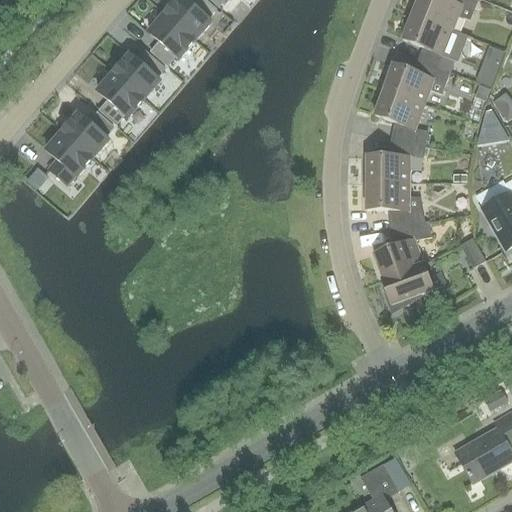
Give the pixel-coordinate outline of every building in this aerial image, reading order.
[(184,0),(180,0),(166,17),(196,43),(212,24),(209,21),(217,11),(203,0),(198,0),(192,7),(184,0)] [(209,0),(219,8),(226,0),(228,0),(231,2),(233,0),(209,0)] [(453,33),(463,8),(475,13),(480,0),(479,0),(451,0),(450,3),(443,0),(420,0),(413,17),(453,33)] [(166,17),(150,35),(160,44),(152,53),(168,67),(176,58),(180,61),(196,43),(166,17)] [(453,33),(413,17),(404,42),(431,53),(426,65),(451,75),(465,37),(453,33)] [(131,57),(115,76),(145,102),(161,83),(148,71),(156,62),(149,56),(141,66),(131,57)] [(425,107),(434,82),(446,87),(451,75),(426,65),(421,77),(394,67),(385,92),(425,107)] [(483,66),(477,83),(492,88),(498,71),(483,66)] [(115,76),(99,94),(109,103),(101,112),(117,126),(125,117),(129,120),(145,102),(115,76)] [(416,132),(425,107),(385,92),(376,118),(404,128),(402,132),(400,144),(426,149),(429,135),(416,132)] [(80,116),(64,135),(94,161),(110,142),(106,139),(114,129),(98,115),(90,125),(80,116)] [(64,135),(48,153),(58,162),(50,171),(68,187),(76,178),(78,179),(80,177),(94,161),(64,135)] [(410,186),(410,160),(423,162),(426,149),(400,144),(398,156),(398,159),(368,159),(368,186),(410,186)] [(455,177),(455,186),(468,186),(468,177),(455,177)] [(421,199),(410,199),(410,186),(368,186),(368,212),(398,213),(398,217),(400,230),(425,226),(421,199)] [(498,237),(507,253),(511,249),(511,196),(511,195),(483,211),(492,227),(490,228),(496,238),(498,237)] [(424,267),(415,243),(432,240),(429,225),(425,226),(400,230),(402,242),(404,246),(375,257),(384,281),(384,282),(424,267)] [(474,241),(462,248),(474,270),(486,263),(474,241)] [(442,276),(430,280),(424,267),(384,282),(384,281),(383,282),(388,294),(385,296),(392,315),(405,309),(402,304),(434,292),(445,286),(442,276)] [(506,399),(511,395),(511,386),(485,402),(491,414),(509,404),(506,399)] [(462,414),(446,423),(451,432),(467,423),(462,414)] [(511,451),(509,446),(511,444),(511,414),(495,424),(499,430),(456,455),(474,486),(511,463),(511,451)] [(391,511),(386,501),(401,493),(385,466),(361,480),(375,503),(359,511),(391,511)]
